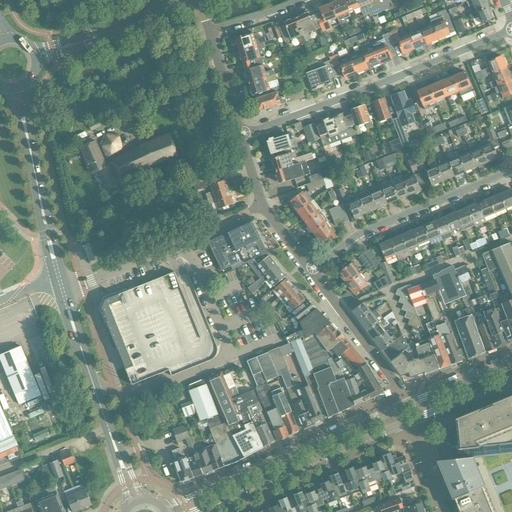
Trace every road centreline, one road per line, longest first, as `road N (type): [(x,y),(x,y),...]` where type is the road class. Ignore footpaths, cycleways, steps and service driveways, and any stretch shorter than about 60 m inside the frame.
road 1 (residential): [(511,30),(240,134)]
road 2 (secondary): [(406,403),(164,506)]
road 3 (secondary): [(191,511),(412,420)]
road 4 (residential): [(311,269),(355,235),(511,170)]
road 5 (residential): [(406,403),(311,269)]
road 6 (residential): [(311,269),(262,205),(240,134)]
road 7 (residential): [(227,357),(117,395),(97,390)]
